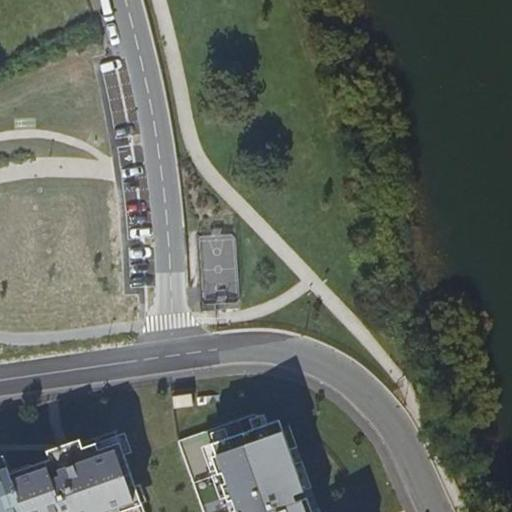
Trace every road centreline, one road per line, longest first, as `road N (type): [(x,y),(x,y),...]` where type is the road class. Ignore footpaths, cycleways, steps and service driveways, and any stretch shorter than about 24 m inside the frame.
road 1 (residential): [(170,358),(159,172),(121,0)]
road 2 (residential): [(312,357),(359,384),(395,424),(435,511)]
road 3 (residential): [(170,358),(0,381)]
road 4 (residential): [(312,357),(252,347),(170,358)]
